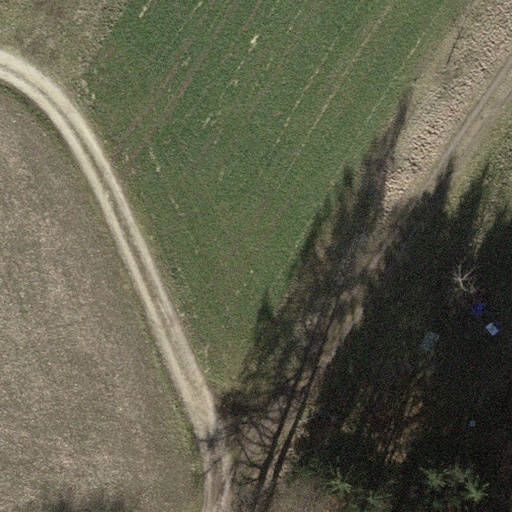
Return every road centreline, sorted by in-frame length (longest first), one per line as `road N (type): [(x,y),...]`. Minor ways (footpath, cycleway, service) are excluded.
road 1 (track): [(0,51),(48,68),(166,279),(240,438),(224,511)]
road 2 (track): [(511,70),(240,438)]
